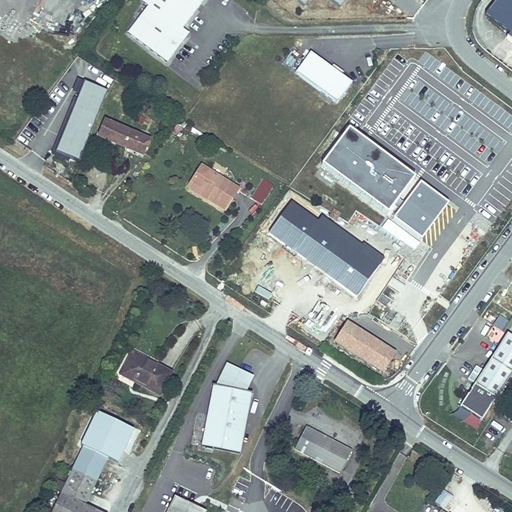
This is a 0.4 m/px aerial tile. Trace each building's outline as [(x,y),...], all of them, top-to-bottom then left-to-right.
[(128,33),(166,63),(184,41),(182,40),(183,39),(182,32),(181,31),(182,30),(204,0),(144,0),(143,2),(148,6),(128,33)] [(329,0),(341,8),(347,0),(295,0),(305,7),(310,0),(329,0)] [(511,0),(496,0),(485,15),(510,34),(507,38),(511,42),(511,0)] [(331,68),(310,53),(295,73),(337,103),(352,83),(341,75),(340,78),(329,70),(331,68)] [(344,72),(334,64),(331,68),(329,70),(340,78),(341,75),(344,72)] [(56,152),(78,161),(107,92),(85,82),(56,152)] [(150,139),(105,119),(97,136),(143,157),(150,139)] [(420,183),(403,206),(397,201),(413,179),(348,131),(322,166),(387,214),(392,208),(398,212),(393,219),(421,240),(448,203),(420,183)] [(56,160),(52,166),(64,174),(68,167),(56,160)] [(239,189),(202,166),(187,190),(225,213),(239,189)] [(272,185),(261,179),(250,199),(261,205),(272,185)] [(291,204),(270,234),(356,296),(378,266),(317,223),(291,204)] [(317,223),(378,266),(383,259),(363,244),(362,246),(321,216),(317,223)] [(380,295),(378,302),(388,306),(391,299),(380,295)] [(334,346),(384,377),(397,355),(348,325),(334,346)] [(511,372),(511,341),(504,336),(468,393),(469,394),(467,398),(465,397),(458,410),(479,424),(487,411),(486,411),(489,406),(490,407),(511,372)] [(174,372),(131,351),(122,369),(138,377),(135,383),(162,396),(174,372)] [(226,364),(215,386),(213,385),(201,447),(240,454),(252,393),(246,392),(254,377),(226,364)] [(135,383),(138,377),(122,369),(119,375),(135,383)] [(80,445),(83,446),(108,459),(118,463),(134,430),(96,412),(80,445)] [(351,451),(306,427),(294,450),(339,473),(351,451)] [(98,480),(108,459),(83,446),(72,468),(98,480)] [(99,511),(86,506),(98,480),(72,468),(51,511),(99,511)] [(166,511),(205,511),(206,511),(174,496),(166,511)]
